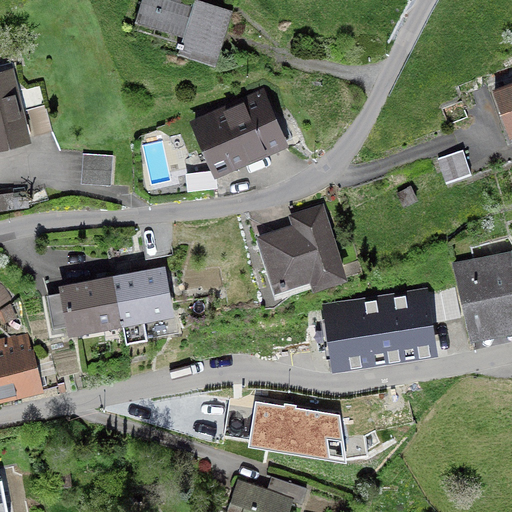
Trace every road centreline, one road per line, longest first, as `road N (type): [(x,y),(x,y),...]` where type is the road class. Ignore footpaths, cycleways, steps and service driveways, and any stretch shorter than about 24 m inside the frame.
road 1 (residential): [(0,230),(201,211),(251,202),(315,176),(356,136),(425,0)]
road 2 (residential): [(0,416),(231,372),(334,385),(511,351)]
